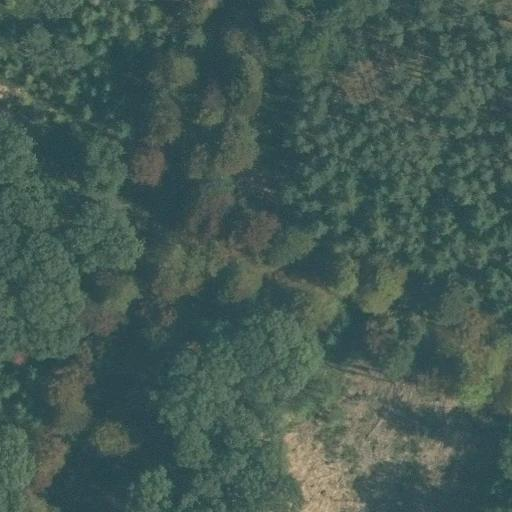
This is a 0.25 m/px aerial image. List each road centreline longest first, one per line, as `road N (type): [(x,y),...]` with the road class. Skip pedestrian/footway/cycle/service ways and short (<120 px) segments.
road 1 (track): [(511,352),(0,153)]
road 2 (track): [(225,0),(73,511)]
